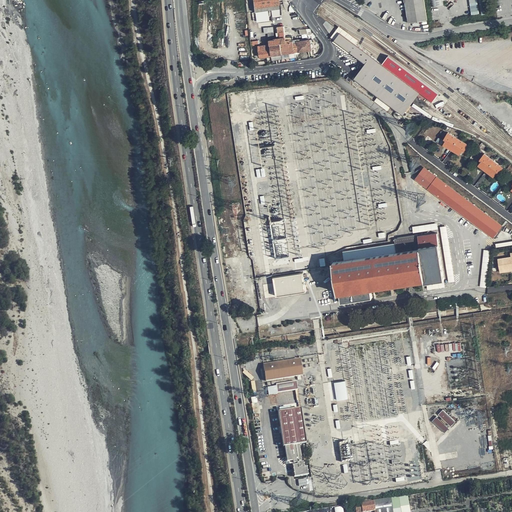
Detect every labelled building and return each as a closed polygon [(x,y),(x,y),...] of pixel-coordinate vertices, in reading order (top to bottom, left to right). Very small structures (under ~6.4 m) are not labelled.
[(279,0),(254,0),(256,12),(271,10),(271,12),(272,12),(281,11),(280,4),(279,0)] [(427,20),(423,0),(404,0),(408,23),(427,20)] [(470,0),(471,14),(479,13),(477,0),(470,0)] [(491,13),(489,0),(480,0),(482,14),(491,13)] [(293,40),(292,36),(285,37),(284,27),(278,28),(280,38),(274,39),(274,40),(270,40),(270,44),(272,55),(272,57),(277,57),(276,55),(285,54),(290,53),(294,52),(293,46),(293,40)] [(339,34),(355,45),(358,41),(338,27),(330,38),(334,41),(339,34)] [(365,65),(370,57),(358,48),(355,45),(339,34),(334,41),(333,41),(349,53),(365,65)] [(293,46),(294,52),(294,54),(299,53),(299,52),(311,50),(310,40),(298,42),(298,45),(293,46)] [(349,53),(333,41),(332,43),(348,55),(349,53)] [(272,55),(270,44),(258,46),(260,58),(266,56),(272,55)] [(370,57),(365,65),(362,69),(354,80),(358,83),(402,116),(411,104),(416,98),(419,93),(381,65),(370,57)] [(387,57),(381,65),(419,93),(432,103),(438,95),(387,57)] [(444,144),(452,149),(458,138),(447,132),(444,138),(446,139),(445,141),(444,144)] [(458,138),(452,149),(460,154),(462,151),(463,149),(465,150),(468,144),(458,138)] [(479,164),(487,170),(494,160),(484,153),(480,159),(482,160),(480,162),(479,164)] [(494,160),(487,170),(494,176),(496,174),(497,172),(499,173),(503,167),(494,160)] [(502,226),(424,168),(416,179),(493,237),(502,226)] [(460,216),(456,221),(476,236),(480,231),(460,216)] [(438,223),(413,227),(414,233),(439,230),(438,223)] [(281,250),(288,249),(287,231),(285,231),(284,225),(274,226),(276,254),(281,254),(281,250)] [(448,226),(441,227),(449,283),(456,282),(448,226)] [(334,260),(338,293),(340,293),(342,303),(373,298),(371,288),(374,287),(389,285),(395,284),(407,282),(413,281),(421,280),(426,280),(426,282),(446,279),(442,242),(421,245),(421,247),(334,260)] [(486,288),(490,250),(485,250),(480,288),(486,288)] [(511,253),(510,254),(511,257),(498,259),(500,270),(508,269),(508,271),(511,270),(511,253)] [(306,292),(303,272),(272,277),(275,296),(306,292)] [(306,323),(291,324),(292,332),(307,331),(306,323)] [(302,375),(299,358),(263,364),(266,381),(302,375)] [(275,384),(277,392),(277,393),(297,389),(296,381),(275,384)] [(284,447),(298,445),(305,444),(300,409),(277,412),(283,448),(284,447)] [(455,422),(442,410),(438,415),(451,427),(455,422)] [(448,428),(436,417),(431,422),(444,433),(448,428)] [(301,463),(298,445),(284,447),(286,462),(289,462),(289,465),(293,464),(294,466),(292,466),(294,478),(308,475),(307,468),(305,468),(304,464),(303,465),(303,462),(301,463)] [(392,511),(392,507),(408,505),(407,496),(373,501),(374,503),(355,506),(355,503),(347,504),(348,511),(367,511),(375,511),(392,511)]
